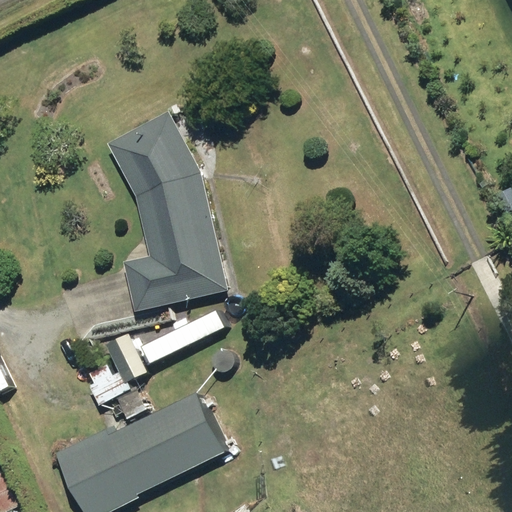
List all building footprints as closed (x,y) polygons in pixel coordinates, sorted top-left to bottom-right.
[(129,266),(141,316),(234,295),(207,176),(174,116),(114,148),(142,200),(156,260),(129,266)] [(95,389),(105,409),(137,394),(134,387),(153,377),(154,378),(171,369),(170,367),(215,345),(214,342),(215,341),(206,322),(204,323),(204,322),(153,346),(151,341),(139,347),(134,337),(111,348),(125,376),(119,379),(113,368),(95,376),(100,386),(95,389)] [(247,369),(239,349),(213,359),(222,380),(247,369)] [(62,457),(89,511),(125,511),(145,502),(144,499),(232,457),(202,397),(120,438),(117,431),(62,457)] [(0,511),(20,511),(24,510),(6,476),(0,478),(0,511)]
